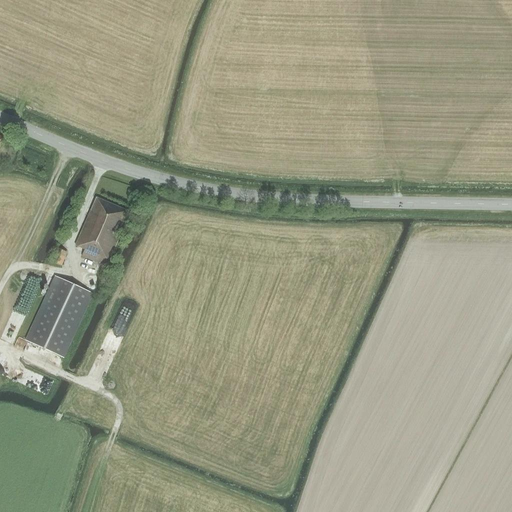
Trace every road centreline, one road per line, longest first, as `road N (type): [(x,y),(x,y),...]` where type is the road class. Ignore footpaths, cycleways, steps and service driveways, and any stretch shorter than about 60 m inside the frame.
road 1 (secondary): [(511,204),(224,192),(124,168),(0,117)]
road 2 (track): [(0,347),(114,400),(117,421),(103,462)]
